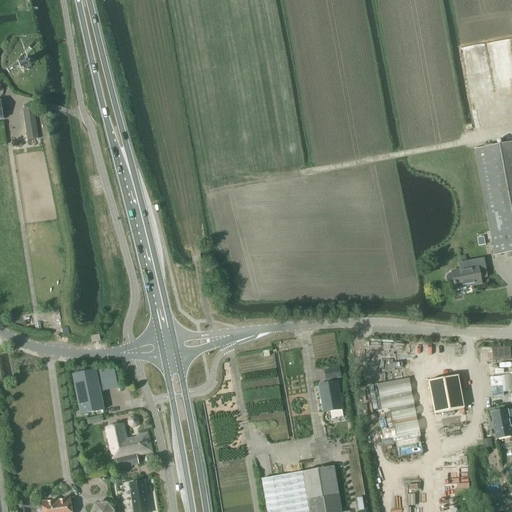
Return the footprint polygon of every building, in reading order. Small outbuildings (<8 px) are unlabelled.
[(16,64),(25,71),(33,62),(24,55),(16,64)] [(25,110),(27,125),(28,135),(29,140),(39,139),(39,133),(35,108),(25,110)] [(511,142),(474,150),(494,255),(511,251),(511,142)] [(472,268),(451,271),(451,273),(449,274),(447,275),(446,278),(447,281),(448,283),(451,284),(453,283),(454,289),(481,284),(478,266),(477,262),(471,263),(472,268)] [(324,370),(326,380),(341,378),(339,368),(324,370)] [(72,375),(80,415),(104,411),(96,370),(72,375)] [(428,381),(435,414),(464,408),(458,376),(428,381)] [(344,417),(342,410),(337,382),(318,385),(323,413),(330,412),(331,419),(344,417)] [(511,409),(491,414),(497,447),(511,444),(511,409)] [(130,417),(128,421),(129,425),(133,428),(137,427),(139,423),(139,419),(135,416),(130,417)] [(139,464),(137,454),(151,451),(147,435),(128,440),(124,424),(107,428),(113,459),(117,459),(119,469),(139,464)] [(341,511),(333,467),(302,473),(308,511),(341,511)] [(308,511),(302,473),(261,480),(266,511),(308,511)] [(143,480),(128,483),(133,511),(148,511),(149,511),(143,480)] [(43,502),(44,511),(72,511),(71,499),(43,502)]
